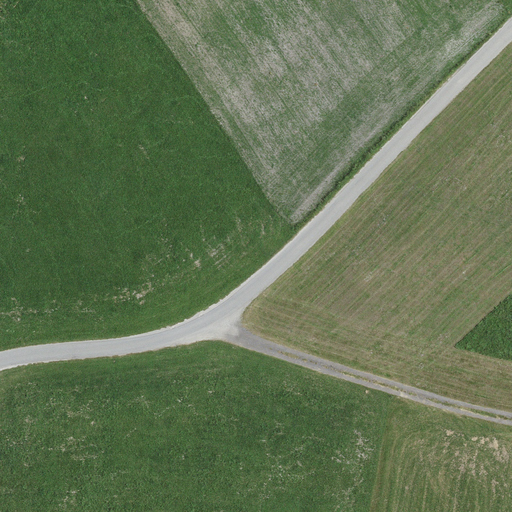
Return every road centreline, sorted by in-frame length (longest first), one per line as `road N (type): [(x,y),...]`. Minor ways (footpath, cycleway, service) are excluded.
road 1 (residential): [(511,30),(224,310),(165,337),(0,360)]
road 2 (track): [(204,321),(463,413),(511,421)]
